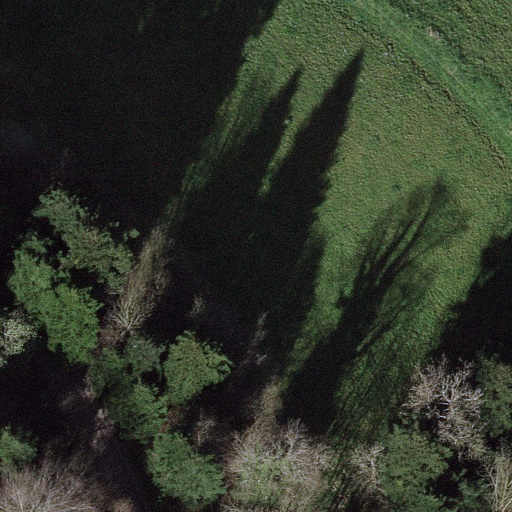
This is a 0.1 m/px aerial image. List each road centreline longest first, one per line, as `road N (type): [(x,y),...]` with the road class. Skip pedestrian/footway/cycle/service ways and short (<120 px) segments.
road 1 (track): [(0,304),(84,417),(134,511)]
road 2 (track): [(511,146),(365,0)]
